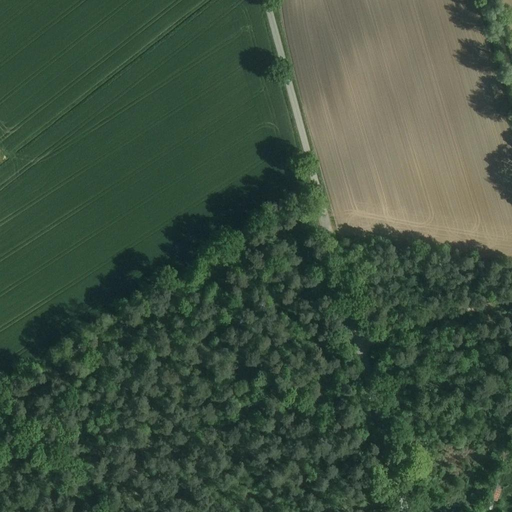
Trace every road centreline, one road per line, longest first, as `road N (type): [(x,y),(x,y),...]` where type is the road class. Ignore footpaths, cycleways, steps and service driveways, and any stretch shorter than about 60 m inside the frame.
road 1 (unclassified): [(266,0),(410,511)]
road 2 (track): [(121,511),(0,402)]
road 3 (track): [(511,297),(359,339)]
